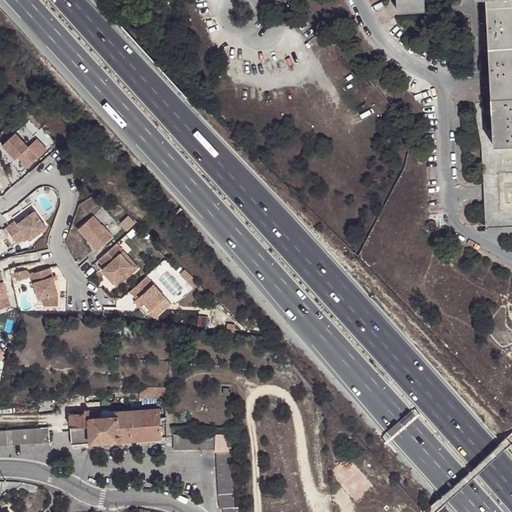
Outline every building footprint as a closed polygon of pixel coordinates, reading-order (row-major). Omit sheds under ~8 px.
[(119,7),(134,25),(142,19),(125,0),(116,0),(115,1),(119,7)] [(164,0),(156,8),(161,14),(171,3),(168,0),(164,0)] [(424,12),(423,0),(396,0),(397,12),(424,12)] [(511,48),(511,4),(485,6),(487,49),(511,48)] [(134,25),(142,32),(148,26),(142,19),(134,25)] [(511,93),(511,48),(487,49),(488,69),(488,79),(489,85),(489,95),(511,93)] [(511,93),(489,95),(491,135),(491,145),(511,144),(511,93)] [(511,144),(491,145),(491,135),(478,136),(480,145),(481,182),(482,197),(483,229),(511,227),(511,144)] [(16,143),(2,155),(14,169),(17,167),(26,178),(37,169),(16,143)] [(37,214),(21,226),(19,223),(9,230),(21,246),(30,239),(33,243),(50,231),(37,214)] [(97,217),(81,230),(100,252),(116,239),(97,217)] [(119,245),(101,262),(107,270),(104,272),(116,285),(135,268),(123,256),(126,253),(119,245)] [(135,268),(116,285),(119,289),(141,269),(126,253),(123,256),(135,268)] [(30,270),(20,272),(22,280),(35,276),(42,299),(45,298),(48,306),(61,307),(61,294),(56,281),(55,277),(53,268),(34,274),(30,270)] [(2,271),(0,272),(0,307),(11,305),(2,271)] [(168,298),(150,278),(133,293),(140,300),(142,298),(154,311),(168,298)] [(154,311),(142,298),(140,300),(138,302),(149,315),(159,317),(174,304),(168,298),(154,311)] [(127,335),(127,328),(128,327),(103,326),(103,336),(126,337),(127,335)] [(140,387),(141,397),(166,397),(166,387),(140,387)] [(117,414),(120,439),(161,437),(158,409),(157,408),(116,411),(116,415),(117,414)] [(72,443),(90,441),(88,417),(89,417),(88,412),(85,412),(85,413),(75,414),(69,415),(72,443)] [(109,440),(120,439),(117,414),(116,415),(102,416),(92,416),(89,417),(88,417),(90,441),(109,440)] [(49,425),(0,429),(0,444),(50,440),(49,425)] [(181,448),(217,449),(217,434),(181,433),(181,448)] [(217,449),(217,453),(231,452),(231,435),(217,434),(217,449)] [(217,509),(222,509),(232,509),(231,452),(217,453),(217,509)] [(13,481),(0,481),(0,485),(1,489),(15,490),(34,493),(34,484),(27,483),(22,482),(13,481)]
